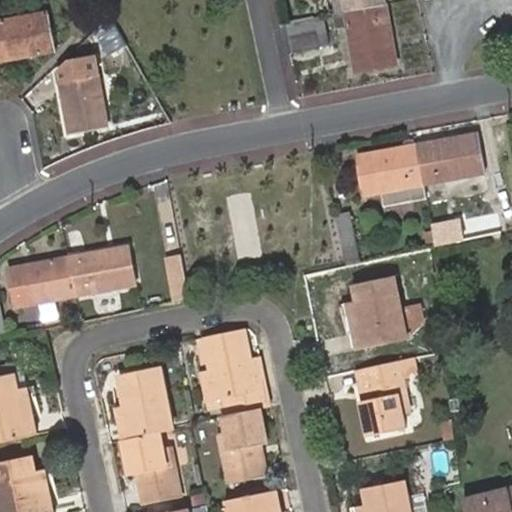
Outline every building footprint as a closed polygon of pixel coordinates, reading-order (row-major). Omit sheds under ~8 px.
[(347,12),(386,6),(384,0),(344,0),(344,1),(347,12)] [(347,12),(344,1),(335,3),(338,14),(347,12)] [(396,65),(386,6),(347,12),(349,29),(357,72),(396,65)] [(347,12),(338,14),(335,15),(338,32),(349,29),(347,12)] [(46,13),(0,22),(0,62),(54,51),(46,13)] [(325,22),(308,25),(310,35),(317,33),(320,49),(330,47),(325,22)] [(114,25),(105,31),(118,54),(127,48),(114,25)] [(310,35),(308,25),(288,28),(294,53),(320,49),(317,33),(310,35)] [(61,84),(70,134),(108,126),(98,76),(95,62),(66,68),(69,82),(61,84)] [(419,145),(425,183),(485,172),(478,134),(419,145)] [(428,199),(425,183),(419,145),(359,157),(367,194),(385,191),(388,206),(416,201),(428,199)] [(511,228),(511,210),(509,193),(493,195),(497,221),(483,223),(485,233),(499,231),(511,228)] [(348,265),(361,263),(351,216),(338,218),(348,265)] [(460,219),(431,225),(435,246),(464,240),(460,219)] [(426,243),(433,242),(431,232),(424,233),(426,243)] [(68,259),(76,300),(138,288),(129,247),(68,259)] [(166,258),(173,303),(190,299),(182,255),(166,258)] [(40,308),(76,300),(68,259),(11,270),(19,312),(40,308)] [(358,302),(367,348),(408,340),(402,309),(395,277),(354,285),(358,302)] [(359,349),(367,348),(358,302),(349,303),(355,332),(359,349)] [(348,333),(355,332),(349,303),(343,305),(348,333)] [(55,305),(40,308),(43,322),(58,320),(55,305)] [(417,305),(402,309),(408,340),(422,327),(417,305)] [(244,329),(202,338),(210,369),(216,399),(225,397),(229,414),(261,407),(270,405),(267,388),(257,390),(250,357),(244,331),(244,329)] [(260,355),(250,357),(257,390),(267,388),(260,355)] [(399,395),(407,393),(401,362),(364,370),(370,401),(362,403),(370,437),(406,430),(403,414),(399,395)] [(121,389),(132,438),(160,432),(174,429),(161,367),(119,376),(121,387),(121,389)] [(216,399),(210,369),(200,372),(207,401),(216,399)] [(0,443),(30,437),(20,390),(16,375),(0,378),(0,443)] [(37,387),(28,388),(34,416),(42,415),(37,387)] [(28,388),(20,390),(30,437),(39,436),(34,416),(28,388)] [(112,391),(122,440),(132,438),(121,389),(112,391)] [(410,412),(407,393),(399,395),(403,414),(410,412)] [(268,441),(261,407),(229,414),(223,416),(227,431),(231,449),(223,451),(230,482),(267,474),(261,443),(268,441)] [(219,432),(223,451),(231,449),(227,431),(219,432)] [(132,438),(122,440),(130,475),(137,474),(144,504),(183,495),(176,463),(168,465),(163,447),(160,432),(132,438)] [(168,465),(176,463),(173,445),(163,447),(168,465)] [(45,511),(37,470),(33,456),(0,462),(0,498),(3,511),(45,511)] [(54,467),(47,469),(53,498),(59,497),(54,467)] [(47,469),(37,470),(45,511),(56,511),(53,498),(47,469)] [(371,511),(414,511),(408,479),(367,487),(370,504),(371,511)] [(511,511),(511,489),(467,501),(470,511),(511,511)] [(282,511),(278,490),(269,492),(272,511),(282,511)] [(272,511),(269,492),(227,500),(229,511),(272,511)]
